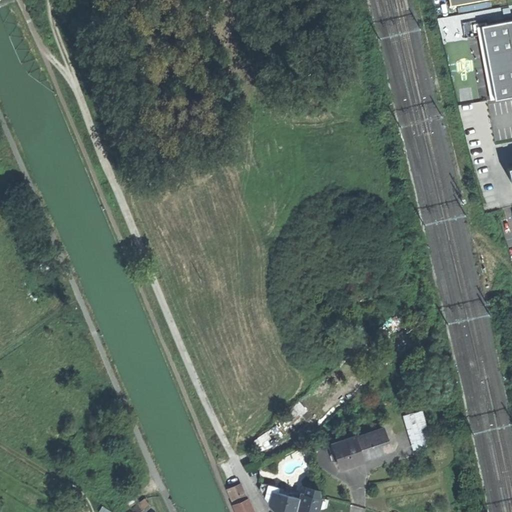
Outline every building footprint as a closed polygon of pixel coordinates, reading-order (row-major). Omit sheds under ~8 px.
[(511,20),(479,27),(493,100),(511,96),(511,20)] [(431,443),(421,410),(403,416),(413,449),(431,443)] [(382,428),(354,437),(362,460),(374,456),(390,451),(382,428)] [(362,461),(362,460),(354,437),(353,436),(329,444),(332,454),(335,453),(341,468),(362,461)] [(228,489),(235,504),(246,500),(240,484),(228,489)] [(260,490),(270,504),(273,492),(274,486),(261,484),(260,490)] [(300,498),(273,492),(270,504),(275,510),(283,511),(284,511),(294,511),(297,511),(297,510),(300,498)] [(300,493),(300,498),(297,510),(301,511),(318,508),(321,498),(300,493)] [(125,503),(129,509),(139,501),(135,496),(125,503)] [(328,499),(321,498),(318,508),(326,507),(328,499)] [(234,504),(237,511),(253,511),(248,499),(246,500),(235,504),(234,504)] [(145,500),(130,511),(131,511),(140,511),(150,506),(145,500)]
